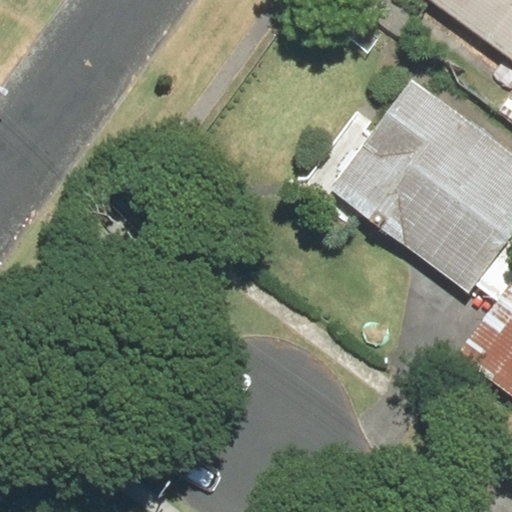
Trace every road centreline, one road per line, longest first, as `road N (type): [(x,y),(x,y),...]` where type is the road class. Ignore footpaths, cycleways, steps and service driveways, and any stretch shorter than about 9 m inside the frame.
road 1 (residential): [(0,177),(130,0)]
road 2 (residential): [(209,437),(325,511)]
